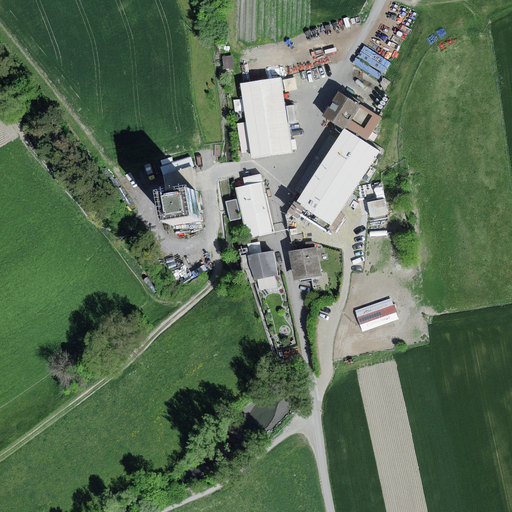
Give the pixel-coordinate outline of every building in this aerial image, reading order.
[(362,48),(354,63),(377,75),(385,60),(362,48)] [(232,56),(222,57),(223,68),(233,67),(232,56)] [(281,78),(241,84),(252,158),(292,152),(281,78)] [(343,129),(359,104),(338,91),(322,116),(343,130),(343,129)] [(382,118),(359,104),(343,129),(366,143),(382,118)] [(301,194),(296,203),(315,215),(327,223),(332,226),(379,151),(366,143),(343,129),(343,130),(337,139),(301,194)] [(294,190),(301,194),(337,139),(330,134),(294,190)] [(166,195),(196,190),(192,167),(164,175),(166,195)] [(263,182),(237,188),(249,238),(274,232),(263,182)] [(196,190),(166,195),(172,224),(202,219),(196,190)] [(387,197),(369,200),(372,216),(389,213),(387,197)] [(236,200),(226,202),(230,221),(241,219),(236,200)] [(327,223),(315,215),(311,221),(323,229),(327,223)] [(238,250),(242,270),(250,268),(246,248),(238,250)] [(316,248),(290,252),(294,280),(320,276),(316,248)] [(274,252),(249,256),(253,281),(278,277),(274,252)] [(362,329),(400,320),(395,299),(357,307),(362,329)]
